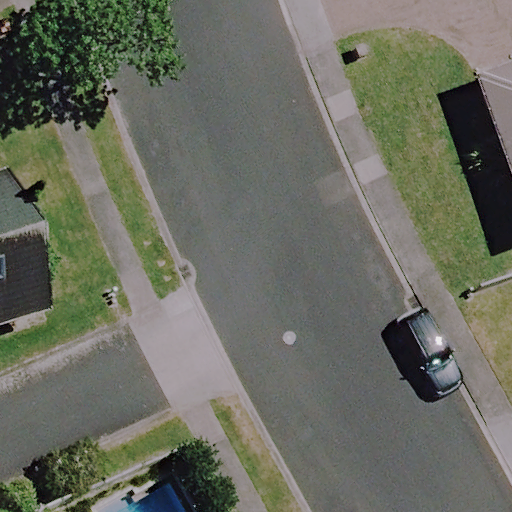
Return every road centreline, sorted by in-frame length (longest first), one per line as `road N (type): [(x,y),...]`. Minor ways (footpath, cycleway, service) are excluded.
road 1 (residential): [(0,446),(267,287)]
road 2 (residential): [(267,287),(174,0)]
road 3 (residential): [(401,511),(267,287)]
